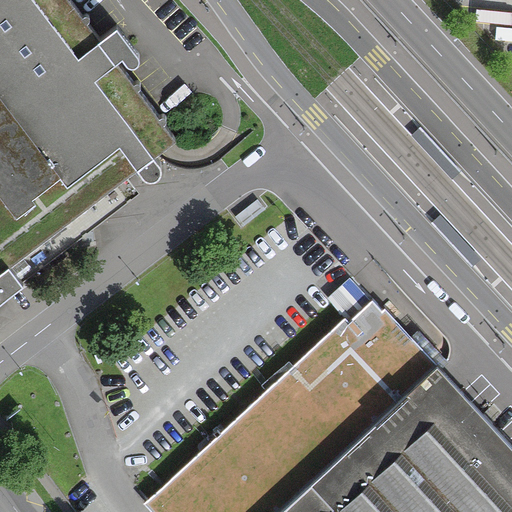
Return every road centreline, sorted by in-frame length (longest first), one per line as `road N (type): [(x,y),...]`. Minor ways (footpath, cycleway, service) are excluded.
road 1 (residential): [(0,357),(286,149),(511,388)]
road 2 (primary): [(224,0),(266,59),(511,325)]
road 3 (primary): [(511,202),(318,0)]
road 4 (unclassified): [(511,130),(391,0)]
